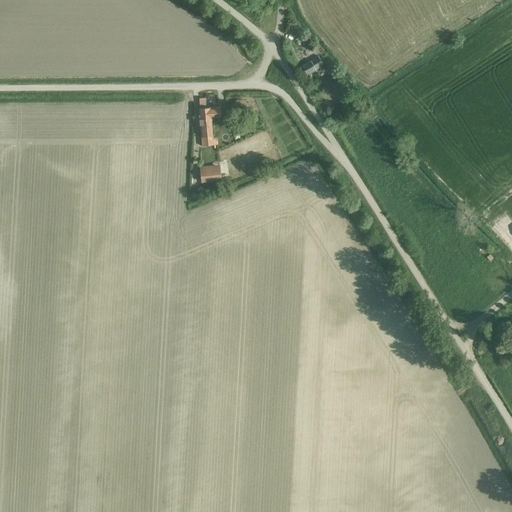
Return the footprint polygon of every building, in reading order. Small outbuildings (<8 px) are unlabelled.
[(307,39),(303,43),(307,47),(311,43),(307,39)] [(318,56),(302,66),(307,75),(324,64),(318,56)] [(199,98),(200,109),(200,118),(202,136),(213,135),(212,117),(220,116),(220,106),(206,107),(206,98),(199,98)] [(219,167),(201,169),(202,181),(221,179),(219,167)] [(206,192),(201,187),(197,190),(202,196),(206,192)] [(493,273),(486,280),(496,290),(503,283),(493,273)]
